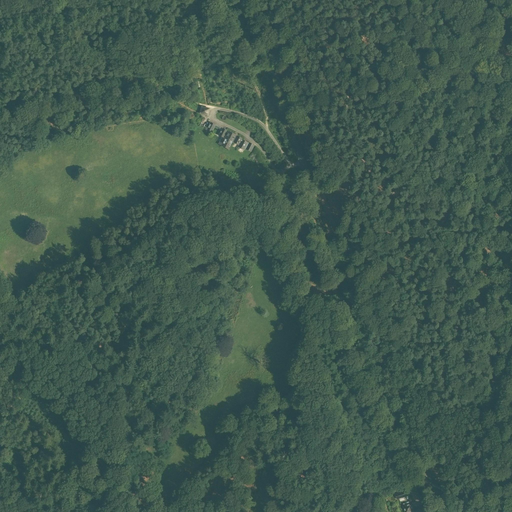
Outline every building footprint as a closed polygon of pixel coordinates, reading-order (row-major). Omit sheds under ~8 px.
[(207,129),(212,132),(216,125),(210,122),(207,129)] [(242,138),(222,128),(219,135),(225,138),(221,145),(228,149),(232,142),(238,145),(237,146),(244,150),(245,148),(246,149),(250,151),(253,145),(249,143),(241,139),(242,138)] [(246,237),(244,230),(238,232),(239,239),(246,237)] [(405,497),(405,496),(403,491),(395,494),(397,500),(405,497)] [(405,511),(410,511),(413,511),(411,504),(407,505),(407,503),(403,504),(404,506),(403,506),(405,511)]
